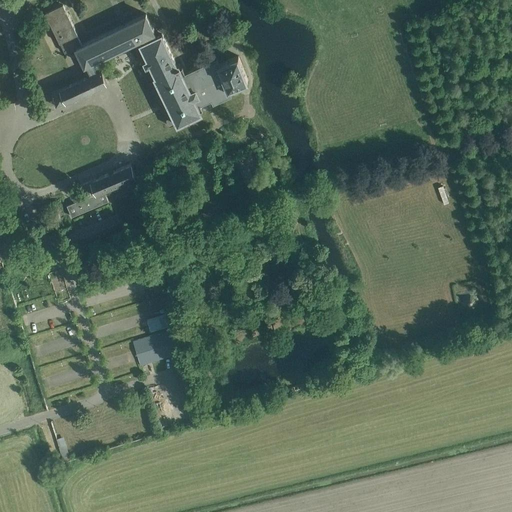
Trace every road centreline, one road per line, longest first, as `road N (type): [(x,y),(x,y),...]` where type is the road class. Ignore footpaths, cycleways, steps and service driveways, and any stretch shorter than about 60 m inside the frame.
road 1 (track): [(492,273),(403,0)]
road 2 (track): [(68,272),(339,185)]
road 3 (track): [(511,132),(339,185)]
